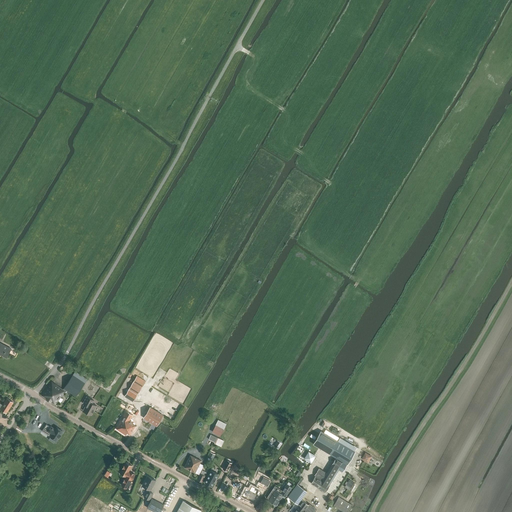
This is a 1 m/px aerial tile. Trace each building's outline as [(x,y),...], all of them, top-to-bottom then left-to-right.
[(0,353),(7,357),(11,349),(0,342),(0,353)] [(72,376),(63,389),(65,391),(66,389),(68,391),(73,394),(76,396),(81,389),(85,383),(85,382),(86,380),(87,378),(75,371),(73,375),(72,376)] [(133,402),(140,390),(146,382),(137,376),(125,396),(133,402)] [(52,381),(42,395),(55,404),(65,391),(63,389),(52,381)] [(87,396),(83,403),(86,405),(83,410),(92,415),(97,406),(92,403),(94,400),(87,396)] [(0,409),(6,413),(13,402),(7,398),(3,405),(0,402),(0,407),(0,408),(0,409)] [(144,417),(151,422),(157,425),(163,415),(150,407),(144,417)] [(131,435),(137,427),(134,425),(134,423),(130,421),(133,416),(127,412),(117,429),(127,435),(128,433),(131,435)] [(221,436),(227,424),(218,420),(212,432),(221,436)] [(46,424),(42,431),(56,440),(58,437),(59,437),(61,434),(60,434),(63,431),(57,427),(55,429),(51,426),(51,427),(46,424)] [(316,475),(311,483),(326,492),(339,469),(343,472),(347,464),(355,451),(321,431),(313,444),(336,457),(327,473),(319,468),(315,475),(316,475)] [(224,441),(217,437),(211,434),(209,439),(215,442),(215,443),(222,446),(224,441)] [(279,449),(282,443),(278,440),(274,446),(279,449)] [(312,462),(315,456),(308,452),(305,458),(312,462)] [(199,475),(204,465),(200,463),(202,461),(190,455),(184,467),(195,473),(199,475)] [(228,460),(223,469),(227,471),(232,462),(228,460)] [(135,474),(129,471),(132,466),(126,462),(120,473),(126,476),(122,485),(127,488),(132,479),(132,480),(135,474)] [(202,470),(197,479),(202,482),(207,472),(202,470)] [(211,470),(205,482),(212,486),(219,474),(211,470)] [(159,511),(164,505),(151,498),(153,494),(150,492),(156,480),(148,476),(143,486),(149,489),(148,491),(144,497),(151,500),(147,507),(155,511),(159,511)] [(270,482),(263,478),(261,484),(267,487),(270,482)] [(350,490),(354,482),(349,479),(344,487),(350,490)] [(295,486),(288,496),(289,497),(298,504),(301,499),(307,491),(297,483),(295,486)] [(275,485),(267,498),(270,500),(270,501),(272,502),(271,503),(275,505),(276,504),(277,505),(280,500),(283,501),(292,487),(286,484),(282,490),(275,485)] [(246,489),(242,496),(253,502),(257,494),(256,494),(258,490),(251,487),(249,491),(246,489)] [(344,511),(347,511),(352,505),(339,497),(334,506),(344,511)] [(299,505),(294,511),(315,511),(308,506),(309,505),(302,499),(298,504),(299,505)] [(200,511),(201,510),(183,500),(176,511),(200,511)]
